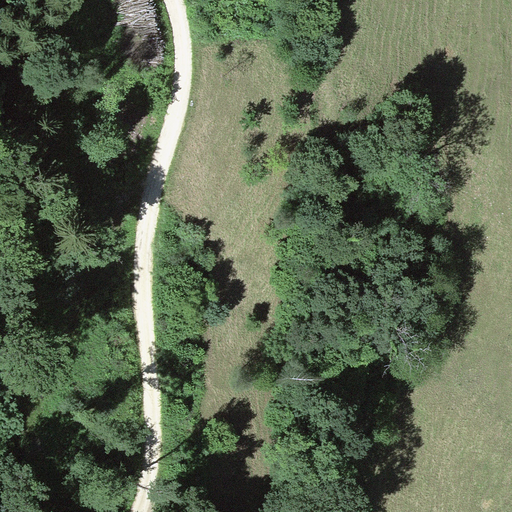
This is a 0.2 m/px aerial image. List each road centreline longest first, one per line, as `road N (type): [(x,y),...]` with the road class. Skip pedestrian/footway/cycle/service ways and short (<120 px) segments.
road 1 (track): [(167,0),(179,79),(152,181),(133,307),(148,396),(147,450),(132,511)]
road 2 (track): [(152,181),(119,199),(0,471)]
